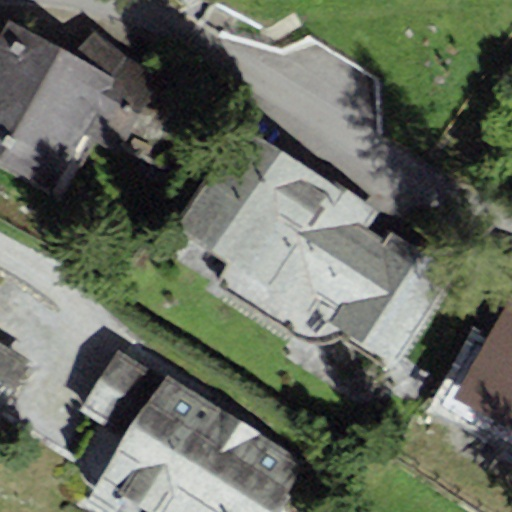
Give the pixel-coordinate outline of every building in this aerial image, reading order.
[(7,21),(0,32),(0,159),(55,187),(85,132),(116,149),(158,77),(128,62),(95,33),(73,54),(7,21)] [(241,120),(175,224),(230,258),(213,284),(290,335),(308,341),(321,342),(331,338),(342,328),(393,360),(457,259),(396,221),(384,240),(366,229),(380,206),(241,120)] [(511,303),(459,397),(511,425),(511,303)] [(0,418),(38,356),(0,332),(0,418)] [(271,511),(304,461),(166,375),(162,381),(116,352),(80,410),(122,435),(82,499),(102,511),(271,511)]
